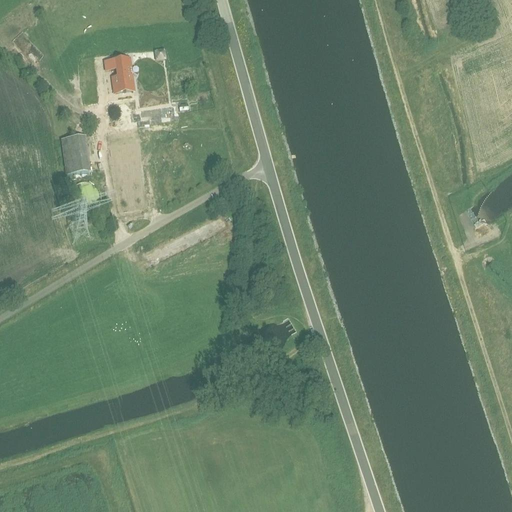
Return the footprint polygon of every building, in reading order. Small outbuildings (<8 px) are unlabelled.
[(15,41),(53,10),(49,5),(12,37),(15,41)] [(129,61),(111,63),(112,72),(116,71),(117,78),(113,79),(115,95),(133,92),(131,76),(129,77),(128,70),(130,70),(129,61)] [(98,95),(98,103),(109,103),(109,95),(98,95)] [(138,117),(138,105),(117,105),(117,117),(138,117)] [(178,126),(178,111),(141,110),(140,126),(178,126)] [(126,133),(127,141),(143,140),(143,132),(126,133)] [(88,137),(62,140),(67,176),(92,173),(88,137)]
